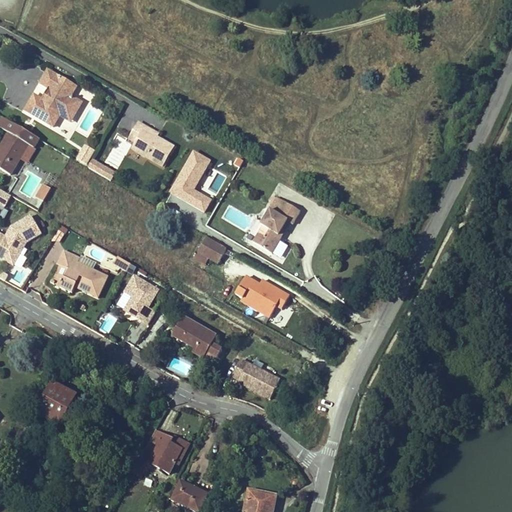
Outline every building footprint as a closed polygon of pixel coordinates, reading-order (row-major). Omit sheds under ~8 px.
[(49,104),(46,102),(39,98),(30,113),(58,130),(64,118),(65,118),(71,117),(77,106),(76,104),(77,101),(75,99),(81,90),(52,74),(45,86),(52,90),(50,94),(54,96),(49,104)] [(50,94),(46,102),(49,104),(54,96),(50,94)] [(65,118),(64,118),(75,125),(86,106),(77,101),(76,104),(77,106),(71,117),(65,118)] [(0,127),(4,130),(9,121),(3,118),(0,122),(0,127)] [(5,151),(0,159),(0,168),(11,175),(29,145),(34,148),(39,139),(9,121),(4,130),(10,134),(1,148),(5,151)] [(165,170),(177,150),(158,139),(147,133),(149,129),(140,124),(130,141),(137,146),(134,152),(165,170)] [(149,129),(147,133),(158,139),(160,136),(149,129)] [(97,152),(89,148),(82,161),(89,165),(97,152)] [(193,153),(169,196),(206,216),(213,202),(196,193),(212,163),(193,153)] [(112,183),(117,175),(93,160),(88,169),(112,183)] [(37,198),(45,202),(52,190),(45,185),(37,198)] [(13,197),(2,190),(0,193),(0,203),(7,207),(13,197)] [(261,232),(258,237),(278,248),(293,222),(296,223),(303,210),(289,202),(282,213),(272,207),(263,224),(272,229),(268,236),(261,232)] [(43,235),(32,217),(12,229),(7,238),(0,234),(0,252),(17,263),(28,244),(43,235)] [(268,236),(272,229),(263,224),(259,231),(261,232),(268,236)] [(256,242),(276,253),(278,248),(258,237),(256,242)] [(220,264),(228,249),(208,238),(199,252),(211,258),(220,264)] [(0,258),(15,267),(17,263),(0,252),(0,258)] [(74,295),(77,289),(79,285),(86,289),(85,292),(101,299),(111,278),(81,265),(83,260),(65,252),(59,266),(61,267),(53,285),(74,295)] [(207,265),(211,258),(199,252),(195,258),(207,265)] [(121,258),(117,265),(129,272),(133,265),(121,258)] [(242,302),(249,307),(253,300),(261,305),(257,312),(270,319),(278,306),(280,302),(286,305),(291,297),(264,281),(261,286),(259,289),(253,285),(255,282),(247,278),(237,296),(244,300),(242,302)] [(30,280),(22,293),(23,293),(26,295),(34,283),(30,280)] [(114,323),(130,332),(134,325),(147,302),(131,293),(123,288),(114,305),(121,309),(114,323)] [(253,300),(249,307),(257,312),(261,305),(253,300)] [(175,334),(174,336),(196,349),(194,353),(205,359),(206,358),(215,363),(223,351),(213,345),(217,338),(184,318),(179,327),(175,334)] [(130,332),(142,339),(146,332),(134,325),(130,332)] [(271,403),(282,382),(241,361),(230,382),(271,403)] [(53,384),(51,388),(65,395),(66,392),(53,384)] [(51,388),(37,414),(45,419),(47,415),(61,423),(76,397),(66,392),(65,395),(51,388)] [(61,423),(47,415),(45,419),(59,426),(61,423)] [(156,431),(146,449),(134,472),(133,474),(141,478),(149,464),(169,475),(175,464),(182,451),(171,445),(173,441),(156,431)] [(189,446),(174,439),(173,441),(171,445),(182,451),(175,464),(179,465),(189,446)] [(146,449),(138,445),(126,468),(134,472),(146,449)] [(200,511),(209,495),(180,482),(171,501),(195,511),(200,511)] [(268,511),(272,497),(250,492),(245,511),(268,511)] [(273,511),(276,498),(272,497),(268,511),(273,511)]
